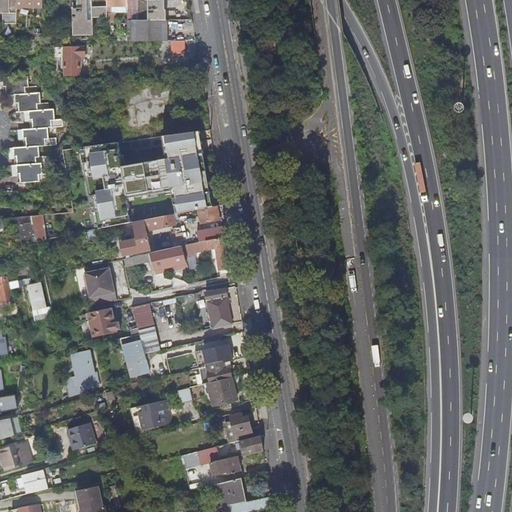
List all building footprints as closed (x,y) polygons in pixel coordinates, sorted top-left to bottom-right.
[(17,0),(0,0),(0,12),(5,13),(5,21),(18,21),(18,7),(17,0)] [(94,18),(108,18),(108,0),(78,0),(78,10),(76,10),(73,24),(76,24),(76,33),(74,33),(74,36),(94,36),(94,18)] [(108,0),(108,18),(108,22),(117,22),(117,14),(128,11),(127,0),(108,0)] [(127,0),(128,11),(128,21),(167,20),(166,9),(164,0),(127,0)] [(168,41),(167,20),(128,21),(128,32),(128,34),(128,42),(168,41)] [(118,32),(119,42),(128,42),(128,34),(128,32),(118,32)] [(186,54),(185,42),(172,43),(172,54),(186,54)] [(65,57),(65,47),(56,47),(56,57),(65,57)] [(86,47),(65,47),(65,57),(65,68),(66,76),(80,76),(82,62),(86,59),(86,47)] [(4,77),(5,88),(22,86),(23,93),(27,93),(27,86),(30,85),(29,75),(4,77)] [(177,81),(117,89),(122,131),(182,123),(177,81)] [(5,88),(6,94),(7,94),(11,94),(23,93),(22,86),(5,88)] [(41,92),(38,92),(27,93),(23,93),(16,94),(17,105),(33,103),(34,110),(39,110),(39,103),(42,102),(41,92)] [(17,105),(18,112),(25,111),(30,111),(34,110),(33,103),(17,105)] [(39,110),(34,110),(30,111),(31,122),(47,120),(47,127),(48,127),(52,127),(52,120),(55,119),(55,108),(39,110)] [(31,122),(31,129),(47,127),(47,120),(31,122)] [(41,139),(41,145),(46,145),(46,138),(49,138),(48,127),(47,127),(31,129),(24,129),(24,140),(41,139)] [(201,132),(194,133),(196,145),(203,144),(201,132)] [(194,133),(163,137),(165,149),(196,145),(194,133)] [(39,156),(39,146),(14,148),(15,158),(31,157),(32,163),(17,164),(17,165),(37,164),(36,156),(39,156)] [(78,151),(78,149),(62,151),(64,163),(92,159),(91,149),(78,151)] [(92,159),(64,163),(64,164),(68,186),(128,178),(125,155),(92,159)] [(203,158),(175,162),(176,172),(181,172),(183,190),(207,187),(203,158)] [(42,163),(37,164),(17,165),(18,175),(34,174),(35,181),(40,180),(39,174),(42,173),(42,163)] [(220,216),(218,206),(199,210),(201,222),(198,222),(199,225),(219,221),(219,216),(220,216)] [(132,207),(113,211),(116,226),(138,221),(135,218),(132,219),(131,217),(134,216),(132,207)] [(48,240),(44,215),(33,217),(35,226),(38,225),(38,234),(35,235),(31,219),(23,221),(26,237),(23,237),(24,244),(48,240)] [(174,215),(135,223),(138,240),(140,250),(150,248),(147,232),(176,225),(174,215)] [(229,237),(227,226),(174,237),(176,248),(225,238),(229,237)] [(3,248),(12,246),(10,234),(1,236),(3,248)] [(176,248),(124,259),(126,268),(147,264),(160,262),(163,277),(187,272),(185,261),(196,259),(194,254),(211,250),(213,260),(218,259),(221,277),(230,275),(225,238),(176,248)] [(140,250),(138,240),(122,244),(124,256),(140,253),(140,250)] [(147,264),(126,268),(128,280),(149,276),(147,264)] [(87,273),(94,306),(118,300),(111,268),(87,273)] [(10,284),(9,276),(0,276),(0,299),(1,305),(11,304),(7,285),(10,284)] [(20,282),(12,284),(13,290),(21,288),(20,282)] [(42,284),(31,286),(36,311),(47,309),(42,284)] [(214,329),(233,324),(226,290),(207,294),(214,329)] [(132,308),(140,335),(146,354),(161,351),(148,304),(132,308)] [(94,336),(122,331),(117,306),(89,311),(94,336)] [(140,335),(119,340),(121,347),(123,347),(126,346),(131,365),(128,366),(131,379),(146,375),(146,372),(150,371),(146,354),(140,335)] [(204,348),(197,350),(199,365),(207,364),(204,348)] [(92,353),(75,357),(81,377),(69,379),(73,395),(100,387),(92,353)] [(201,369),(204,385),(211,383),(232,378),(230,369),(226,370),(225,363),(224,362),(207,365),(207,368),(201,369)] [(211,383),(213,394),(216,406),(238,401),(232,378),(211,383)] [(204,385),(206,395),(213,394),(211,383),(204,385)] [(110,407),(113,407),(123,404),(119,388),(107,391),(106,392),(110,407)] [(182,404),(193,401),(190,388),(178,391),(182,404)] [(0,410),(17,408),(15,394),(0,396),(0,410)] [(170,399),(138,407),(144,431),(162,426),(173,423),(170,414),(167,414),(166,410),(172,408),(170,399)] [(144,431),(138,407),(131,409),(136,433),(144,431)] [(225,426),(230,444),(237,442),(236,440),(253,435),(248,417),(243,419),(242,414),(230,417),(232,424),(225,426)] [(223,419),(225,426),(232,424),(230,417),(223,419)] [(0,439),(15,435),(12,419),(0,421),(0,439)] [(91,423),(69,430),(75,450),(96,444),(91,423)] [(264,451),(261,436),(240,442),(244,456),(264,451)] [(0,450),(0,459),(4,472),(34,463),(26,441),(0,450)] [(199,450),(182,455),(192,486),(216,479),(211,466),(205,468),(199,450)] [(220,462),(212,464),(215,476),(222,474),(223,476),(242,472),(238,457),(226,460),(220,462)] [(30,494),(49,489),(45,475),(51,472),(50,467),(44,469),(44,471),(25,476),(30,494)] [(247,502),(241,479),(220,484),(224,507),(232,506),(247,502)] [(12,480),(0,483),(0,490),(14,486),(12,480)] [(107,511),(107,507),(104,507),(100,487),(79,491),(82,511),(107,511)] [(110,489),(114,499),(118,498),(115,487),(110,489)] [(118,498),(114,499),(117,511),(122,509),(118,498)] [(261,500),(247,502),(248,510),(262,508),(261,500)] [(240,511),(248,510),(247,502),(232,506),(232,511),(240,511)]
